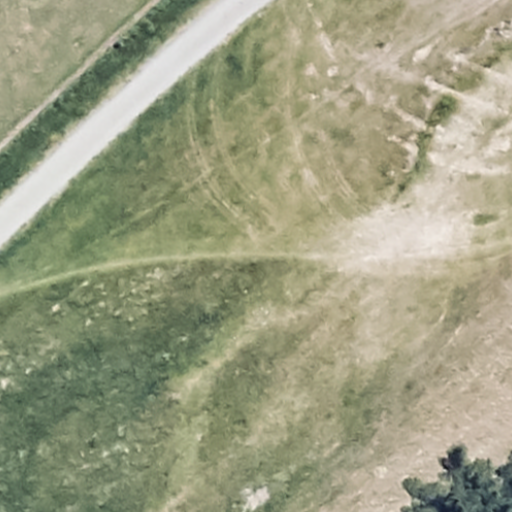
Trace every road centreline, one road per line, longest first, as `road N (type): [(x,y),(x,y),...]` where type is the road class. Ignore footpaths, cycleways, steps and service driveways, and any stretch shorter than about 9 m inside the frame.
road 1 (track): [(0,315),(511,228)]
road 2 (track): [(274,0),(0,243)]
